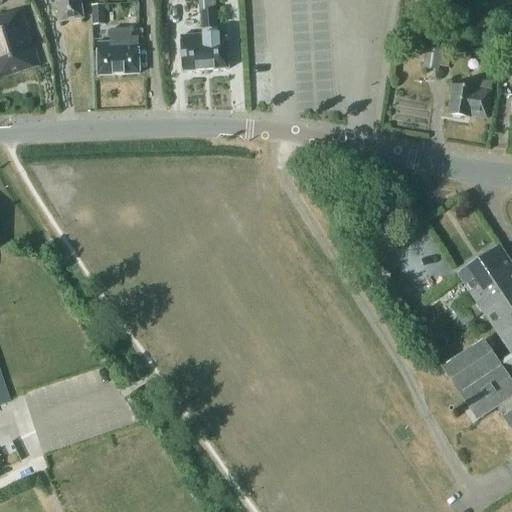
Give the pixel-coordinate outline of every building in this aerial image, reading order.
[(50,0),(51,7),(58,6),(60,22),(81,18),(77,0),(50,0)] [(198,0),(200,11),(201,29),(204,29),(204,35),(180,37),(183,72),(228,69),(225,33),(210,34),(210,28),(216,28),(213,0),(198,0)] [(91,26),(105,26),(105,5),(90,6),(91,26)] [(30,35),(23,11),(0,17),(0,76),(39,66),(33,46),(29,48),(26,37),(30,35)] [(97,53),(98,77),(138,75),(137,38),(131,39),(130,30),(109,31),(109,44),(100,44),(100,53),(97,53)] [(422,70),(437,71),(440,51),(425,49),(422,70)] [(451,85),(449,96),(452,97),(449,116),(452,116),(454,119),(461,120),(464,118),(471,119),(471,116),(488,119),(493,84),(479,82),(478,89),(451,85)] [(463,311),(470,322),(484,313),(482,310),(511,290),(511,270),(497,249),(461,272),(475,294),(472,295),(477,302),(463,311)] [(511,290),(482,310),(484,313),(511,354),(511,360),(501,368),(483,340),(442,368),(478,421),(497,407),(511,428),(511,290)] [(0,405),(9,403),(0,375),(0,405)]
